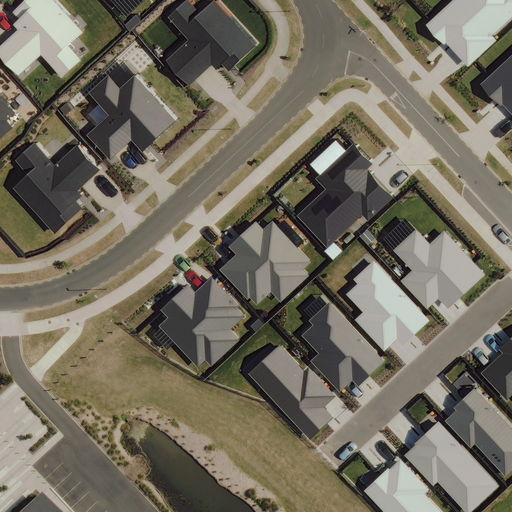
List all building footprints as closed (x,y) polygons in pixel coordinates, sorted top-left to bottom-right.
[(86,29),(59,0),(27,0),(16,10),(23,17),(17,22),(22,27),(0,46),(22,71),(45,51),(65,73),(83,57),(71,43),(86,29)] [(231,66),(259,41),(221,0),(215,0),(203,12),(192,0),(187,0),(172,15),(193,38),(172,57),(193,80),(214,61),(220,68),(227,62),(231,66)] [(0,137),(16,123),(10,117),(19,109),(0,88),(0,137)] [(31,171),(17,184),(58,228),(84,204),(78,197),(85,191),(80,186),(102,167),(81,144),(59,163),(39,142),(20,159),(31,171)] [(55,511),(40,495),(20,511),(55,511)]
